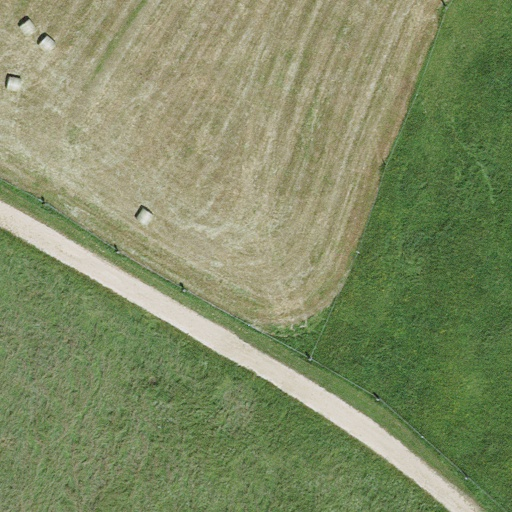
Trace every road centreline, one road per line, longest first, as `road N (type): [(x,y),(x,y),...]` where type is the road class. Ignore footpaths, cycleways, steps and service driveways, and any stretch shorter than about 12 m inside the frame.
road 1 (track): [(468,511),(311,396),(0,211)]
road 2 (track): [(153,0),(8,216)]
